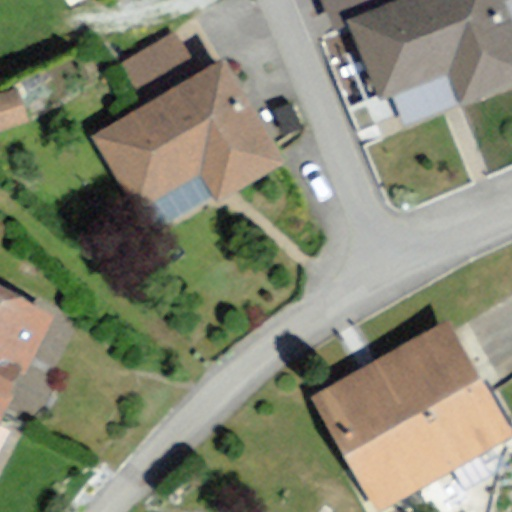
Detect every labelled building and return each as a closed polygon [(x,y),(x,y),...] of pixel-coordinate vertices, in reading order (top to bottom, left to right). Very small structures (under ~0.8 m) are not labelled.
[(511,32),(498,0),(408,0),(349,25),(382,105),(446,78),(458,108),(511,85),(511,32)] [(182,38),(115,77),(136,113),(203,74),(182,38)] [(225,67),(91,144),(134,218),(198,181),(214,209),(284,169),(225,67)] [(17,97),(0,102),(0,139),(28,131),(17,97)] [(0,429),(55,321),(0,292),(0,429)] [(444,328),(311,403),(373,511),(389,511),(510,444),(444,328)]
